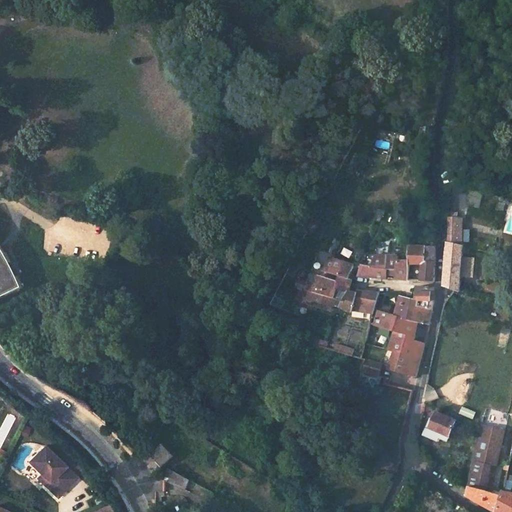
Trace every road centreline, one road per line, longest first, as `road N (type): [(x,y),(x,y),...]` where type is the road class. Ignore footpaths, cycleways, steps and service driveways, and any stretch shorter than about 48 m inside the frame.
road 1 (residential): [(408,463),(439,313),(435,145),(451,73),(455,0)]
road 2 (unclassified): [(141,511),(86,432),(0,362)]
